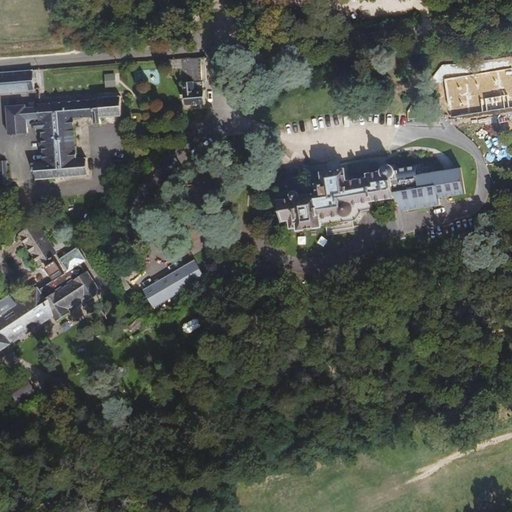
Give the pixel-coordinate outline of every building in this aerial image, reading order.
[(287,50),(278,51),(279,59),(288,59),(287,50)] [(200,80),(200,57),(170,59),(170,67),(184,67),(184,105),(206,105),(206,81),(200,80)] [(32,68),(0,70),(0,92),(33,90),(32,68)] [(160,70),(132,72),(134,87),(162,86),(160,70)] [(102,73),(104,74),(104,88),(123,87),(119,73),(102,73)] [(123,115),(121,95),(99,96),(99,100),(37,104),(37,108),(25,109),(26,106),(6,108),(8,135),(18,135),(27,134),(27,127),(32,127),(34,130),(40,130),(42,129),(45,160),(36,160),(38,179),(89,174),(87,156),(78,156),(75,118),(95,117),(95,124),(101,124),(101,115),(123,115)] [(158,110),(168,108),(167,100),(157,102),(158,110)] [(348,174),(350,181),(369,177),(368,175),(384,171),(384,166),(388,164),(393,164),(397,169),(416,165),(420,194),(398,199),(404,211),(442,206),(442,196),(465,194),(460,162),(442,165),(433,155),(367,167),(365,170),(348,174)] [(9,185),(7,160),(0,160),(0,173),(1,186),(9,185)] [(350,181),(348,182),(346,170),(321,175),(322,183),(315,184),(317,192),(301,195),(296,191),(292,192),(290,197),(276,200),(280,220),(286,219),(287,227),(293,226),(294,233),(325,228),(324,225),(349,220),(350,224),(357,223),(357,219),(363,219),(363,216),(379,213),(380,208),(397,205),(398,199),(420,194),(416,165),(397,169),(393,164),(388,164),(384,166),(384,171),(368,175),(369,177),(350,181)] [(88,298),(101,289),(87,268),(85,270),(79,262),(65,273),(61,267),(65,263),(37,223),(20,235),(41,265),(44,265),(54,280),(17,306),(4,287),(0,289),(0,349),(53,313),(58,321),(70,313),(65,305),(84,292),(88,298)] [(155,305),(207,272),(194,257),(143,287),(155,305)] [(186,325),(190,333),(204,326),(200,318),(186,325)]
